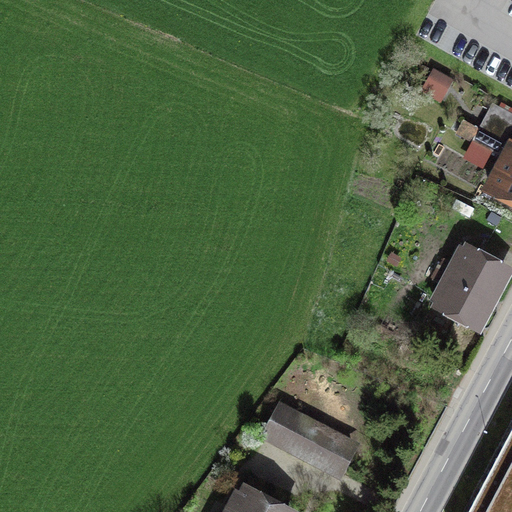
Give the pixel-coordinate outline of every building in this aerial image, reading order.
[(448,78),(433,69),(424,85),(432,90),(437,82),(444,86),(448,78)] [(457,132),(499,156),(511,134),(511,117),(492,106),(478,129),(464,120),(457,132)] [(511,162),(507,159),(490,189),(511,202),(511,162)] [(507,272),(471,253),(442,306),(479,325),(507,272)] [(267,434),(338,472),(352,446),(281,408),(267,434)] [(511,511),(511,430),(468,511),(511,511)] [(276,511),(239,492),(228,511),(276,511)]
